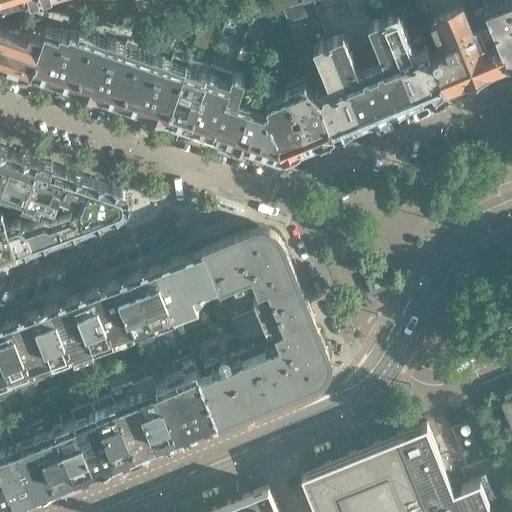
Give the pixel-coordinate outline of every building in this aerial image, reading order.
[(315,10),(311,0),(303,0),(283,6),(288,18),(315,10)] [(343,0),(311,0),(315,10),(344,1),(343,0)] [(483,29),(480,22),(483,20),(475,1),(477,0),(408,0),(419,24),(432,19),(443,46),(430,51),(445,87),(508,61),(493,25),(483,29)] [(511,59),(511,7),(509,0),(500,0),(485,6),(493,25),(508,61),(511,59)] [(151,13),(148,4),(127,3),(130,13),(151,13)] [(445,87),(430,51),(427,44),(414,50),(397,10),(382,16),(417,98),(425,95),(445,87)] [(170,32),(176,14),(168,13),(163,29),(170,32)] [(178,35),(185,14),(176,14),(170,32),(178,35)] [(417,98),(382,16),(368,22),(384,62),(359,73),(342,32),(327,39),(361,121),(370,117),(370,118),(408,102),(417,98)] [(0,58),(30,69),(43,31),(30,26),(28,33),(5,25),(0,39),(0,58)] [(53,77),(62,51),(58,50),(60,44),(64,46),(69,30),(60,28),(59,31),(45,27),(43,31),(30,69),(53,77)] [(76,85),(93,35),(70,28),(69,30),(64,46),(68,47),(66,53),(62,51),(53,77),(76,85)] [(104,66),(106,60),(109,61),(117,39),(107,36),(106,40),(93,35),(76,85),(99,93),(107,67),(104,66)] [(121,100),(138,51),(125,47),(126,42),(117,39),(109,61),(113,63),(111,68),(107,67),(99,93),(121,100)] [(361,121),(327,39),(312,45),(329,85),(317,90),(335,133),(353,126),(353,125),(361,121)] [(149,81),(151,75),(155,77),(162,55),(153,51),(151,56),(138,51),(121,100),(144,108),(153,82),(149,81)] [(167,116),(184,67),(170,62),(172,58),(162,55),(155,77),(159,78),(157,84),(153,82),(144,108),(167,116)] [(194,97),(196,91),(200,92),(208,70),(198,67),(197,71),(184,67),(167,116),(189,124),(198,98),(194,97)] [(212,131),(231,76),(216,71),(215,73),(208,70),(200,92),(204,94),(202,99),(198,98),(189,124),(212,131)] [(235,139),(247,104),(235,100),(243,74),(233,70),(231,76),(212,131),(235,139)] [(335,133),(317,90),(316,87),(307,83),(288,91),(309,143),(311,143),(310,142),(316,140),(317,140),(318,140),(335,133)] [(309,143),(288,91),(265,101),(261,109),(280,155),(281,154),(282,154),(283,154),(301,147),(300,147),(302,146),(301,146),(308,143),(308,144),(309,143)] [(280,155),(261,109),(247,104),(235,139),(235,140),(244,143),(244,142),(280,155)] [(0,189),(1,186),(14,149),(0,143),(0,189)] [(24,194),(37,156),(14,149),(1,186),(24,194)] [(53,205),(67,166),(52,161),(37,156),(24,194),(21,204),(3,210),(18,250),(55,236),(64,233),(53,205)] [(80,204),(90,174),(67,166),(53,205),(64,233),(87,224),(80,204)] [(122,186),(119,185),(114,183),(114,182),(112,182),(90,174),(80,204),(87,224),(113,214),(113,215),(115,214),(114,214),(120,212),(128,203),(129,202),(129,200),(129,198),(129,195),(128,193),(128,192),(126,189),(125,188),(123,187),(122,186)] [(0,256),(18,250),(3,210),(0,211),(0,256)] [(305,293),(283,240),(282,237),(281,236),(280,233),(277,230),(275,228),(272,226),(268,224),(266,224),(264,223),(260,223),(257,223),(253,224),(202,245),(202,246),(216,281),(233,322),(305,293)] [(216,281),(202,246),(201,245),(201,246),(177,255),(196,301),(197,301),(200,300),(204,293),(201,287),(216,281)] [(196,301),(177,255),(154,263),(175,313),(198,304),(197,301),(196,301)] [(175,313),(154,263),(134,271),(156,325),(176,317),(175,313)] [(156,325),(134,271),(113,278),(135,333),(156,325)] [(371,292),(384,287),(379,273),(366,279),(371,292)] [(135,333),(113,278),(93,286),(115,341),(135,333)] [(115,341),(93,286),(92,286),(72,293),(94,348),(115,341)] [(94,348),(72,293),(51,301),(74,356),(94,348)] [(328,351),(327,349),(305,293),(233,322),(240,340),(247,337),(250,344),(203,364),(219,402),(224,400),(227,406),(245,406),(260,400),(274,389),(280,386),(282,392),(314,379),(316,378),(319,376),(322,374),(324,372),(326,369),(327,366),(328,364),(328,363),(329,361),(329,357),(329,356),(329,353),(328,351)] [(74,356),(51,301),(31,309),(53,364),(74,356)] [(53,364),(31,309),(10,317),(33,372),(53,364)] [(33,372),(10,317),(10,316),(0,320),(0,348),(12,379),(33,372)] [(165,349),(186,341),(183,334),(163,342),(165,349)] [(0,384),(12,379),(0,348),(0,384)] [(197,427),(282,392),(280,386),(274,389),(260,400),(245,406),(227,406),(224,400),(219,402),(203,364),(196,367),(176,375),(197,427)] [(197,427),(176,375),(156,383),(177,435),(197,427)] [(177,436),(177,435),(156,383),(135,392),(157,444),(177,436)] [(511,511),(511,387),(503,391),(506,397),(501,399),(511,427),(511,486),(504,467),(498,470),(473,408),(471,403),(455,409),(482,475),(453,487),(426,420),(303,470),(301,471),(303,476),(305,480),(317,511),(279,511),(268,484),(198,511),(511,511)] [(157,444),(135,392),(115,400),(136,452),(157,444)] [(136,452),(115,400),(95,408),(116,460),(136,452)] [(116,460),(95,408),(74,416),(96,469),(116,461),(116,460)] [(96,469),(74,416),(54,425),(75,477),(96,469)] [(75,477),(54,425),(34,433),(55,485),(75,477)] [(55,485),(34,433),(14,441),(35,494),(55,486),(55,485)] [(35,494),(14,441),(0,446),(0,466),(15,502),(35,494)] [(0,508),(15,502),(0,466),(0,508)]
